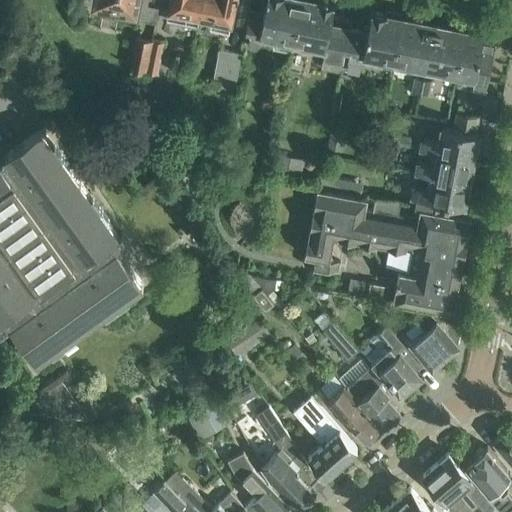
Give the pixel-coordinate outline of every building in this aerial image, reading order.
[(146,0),(94,0),(94,2),(113,6),(126,8),(125,14),(156,20),(158,7),(146,5),(146,0)] [(202,0),(169,0),(166,17),(197,23),(202,0)] [(229,30),(234,0),(202,0),(197,23),(198,23),(200,14),(211,17),(210,26),(229,30)] [(250,8),(246,28),(246,30),(249,31),(247,44),(256,46),(259,33),(274,36),(272,46),(291,50),(293,39),(300,0),(266,0),(264,11),(250,8)] [(300,0),(293,39),(325,46),(323,56),(338,59),(340,49),(345,50),(349,28),(330,24),(334,3),(320,0),(300,0)] [(394,59),(403,16),(371,10),(367,32),(349,28),(345,50),(349,51),(347,61),(361,64),(363,53),(394,59)] [(425,66),(433,23),(403,16),(394,59),(425,66)] [(425,66),(455,72),(464,29),(433,23),(425,66)] [(483,32),(464,29),(455,72),(474,75),(472,86),(485,89),(495,40),(482,38),(483,32)] [(132,51),(130,67),(145,70),(152,38),(136,35),(132,51)] [(0,49),(5,58),(21,48),(13,36),(0,43),(0,49)] [(152,38),(145,70),(158,72),(161,57),(164,41),(152,38)] [(234,89),(240,60),(241,52),(219,48),(212,84),(234,89)] [(304,73),(300,90),(333,98),(337,81),(304,73)] [(419,92),(422,77),(414,75),(411,90),(419,92)] [(422,77),(419,92),(430,94),(433,79),(422,77)] [(453,121),(476,126),(479,110),(456,105),(453,121)] [(422,146),(473,156),(478,126),(476,126),(453,121),(452,127),(442,125),(440,140),(423,136),(422,146)] [(0,331),(10,325),(36,361),(74,333),(129,293),(143,283),(117,247),(127,240),(120,231),(117,233),(65,160),(62,156),(53,144),(41,127),(4,154),(6,156),(0,160),(0,331)] [(330,128),(327,144),(343,147),(345,130),(330,128)] [(417,170),(468,179),(473,156),(422,146),(417,170)] [(277,150),(274,165),(301,170),(304,156),(277,150)] [(416,195),(414,205),(445,211),(447,201),(464,204),(468,179),(417,170),(412,194),(416,195)] [(320,174),(318,186),(349,192),(351,180),(320,174)] [(462,214),(445,211),(419,206),(419,207),(416,222),(411,221),(412,216),(398,213),(400,200),(375,195),(373,208),(365,207),(367,196),(349,192),(318,186),(315,186),(301,261),(337,268),(339,259),(328,257),(333,234),(406,248),(406,243),(412,244),(411,245),(414,245),(409,271),(399,269),(394,292),(454,303),(459,281),(452,279),(458,248),(465,249),(471,216),(462,214)] [(385,298),(388,283),(370,280),(368,295),(385,298)] [(261,284),(253,292),(265,307),(274,299),(261,284)] [(393,332),(412,354),(418,349),(432,365),(458,342),(463,314),(453,312),(431,308),(429,310),(421,316),(419,323),(425,329),(414,339),(405,329),(398,328),(393,332)] [(360,348),(326,310),(315,320),(336,344),(348,358),(360,348)] [(260,315),(248,323),(258,338),(270,330),(260,315)] [(399,393),(402,391),(405,391),(410,387),(410,384),(426,370),(412,354),(393,332),(386,323),(376,332),(387,345),(370,360),(399,393)] [(235,332),(226,337),(235,352),(244,346),(235,332)] [(295,341),(284,350),(297,365),(307,356),(295,341)] [(358,399),(381,425),(383,423),(386,423),(390,419),(391,417),(399,409),(386,394),(388,392),(379,382),(382,379),(369,365),(346,385),(347,386),(358,399)] [(62,379),(36,397),(29,402),(28,411),(51,414),(52,406),(72,392),(62,379)] [(347,386),(337,396),(329,402),(363,441),(371,434),(374,434),(379,430),(379,427),(381,425),(358,399),(347,386)] [(357,446),(311,394),(293,409),(322,443),(308,455),(325,474),(357,446)] [(232,420),(222,401),(220,398),(186,417),(198,439),(232,420)] [(269,480),(292,503),(293,502),(295,504),(305,495),(303,493),(317,478),(267,402),(255,410),(280,448),(270,458),(271,459),(263,467),(269,480)] [(494,439),(511,460),(511,427),(507,427),(494,439)] [(99,459),(111,445),(107,439),(94,437),(85,446),(95,455),(99,459)] [(474,457),(466,463),(478,477),(474,481),(499,511),(510,511),(511,511),(511,496),(508,492),(502,497),(494,486),(510,472),(499,460),(486,444),(483,447),(480,447),(476,450),(476,453),(473,456),(474,457)] [(252,468),(244,449),(227,457),(234,472),(245,482),(246,480),(258,492),(245,504),(239,498),(243,504),(251,511),(282,511),(289,506),(252,468)] [(499,511),(473,481),(449,451),(423,473),(455,511),(469,511),(475,507),(479,511),(484,511),(485,511),(486,511),(499,511)] [(196,511),(251,511),(243,504),(239,498),(230,490),(213,507),(182,475),(172,485),(164,478),(196,511)] [(196,511),(164,478),(153,489),(175,511),(179,508),(183,511),(196,511)] [(437,511),(433,507),(430,509),(409,486),(392,501),(401,511),(437,511)] [(79,511),(79,497),(65,498),(65,511),(79,511)] [(401,511),(392,501),(379,511),(401,511)]
